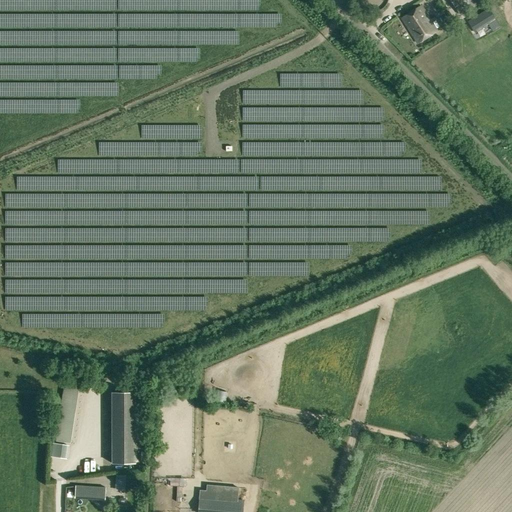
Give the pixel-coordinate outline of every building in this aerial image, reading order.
[(451,0),(461,16),(486,0),(451,0)] [(433,23),(437,19),(435,16),(430,19),(421,6),(402,18),(418,43),(438,31),(433,23)] [(489,9),(469,22),(476,33),(489,24),(493,31),(500,27),(489,9)] [(61,379),(53,438),(68,440),(76,381),(61,379)] [(134,392),(111,392),(111,463),(135,463),(134,392)] [(50,456),(65,458),(67,444),(52,442),(50,456)] [(104,500),(105,487),(75,486),(74,498),(104,500)] [(237,500),(237,493),(206,490),(206,497),(198,496),(197,511),(243,511),(244,500),(237,500)]
